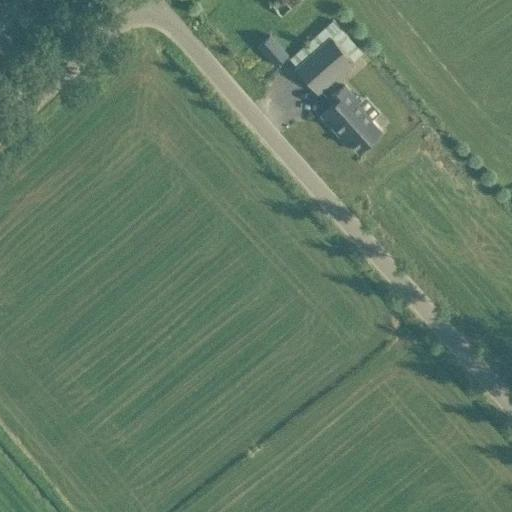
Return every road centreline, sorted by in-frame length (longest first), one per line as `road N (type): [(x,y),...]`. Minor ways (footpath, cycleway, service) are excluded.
road 1 (unclassified): [(511,401),(154,0)]
road 2 (unclassified): [(0,130),(145,0)]
